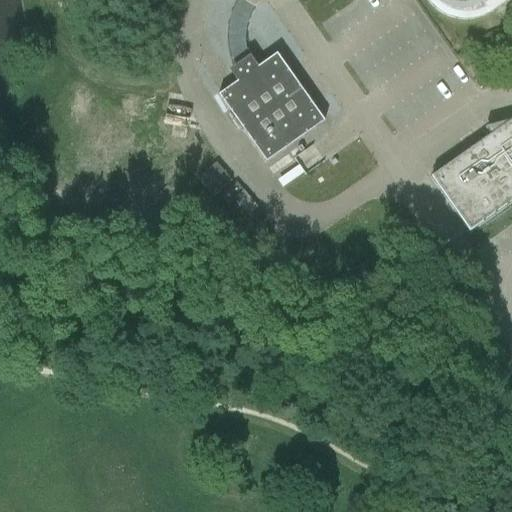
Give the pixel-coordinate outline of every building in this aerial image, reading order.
[(261,67),(239,82),(223,93),(218,97),(223,104),(265,164),(323,123),(276,56),(261,67)] [(490,137),(431,179),(469,232),(511,201),(511,121),(484,129),(490,137)] [(214,165),(197,180),(204,189),(221,175),(223,173),(215,164),(214,165)] [(223,173),(221,175),(204,189),(212,198),(230,182),(229,180),(223,173)] [(242,191),(235,183),(219,197),(226,205),(242,191)] [(240,208),(249,200),(242,192),(233,199),(240,208)] [(240,208),(247,216),(256,209),(249,200),(240,208)]
